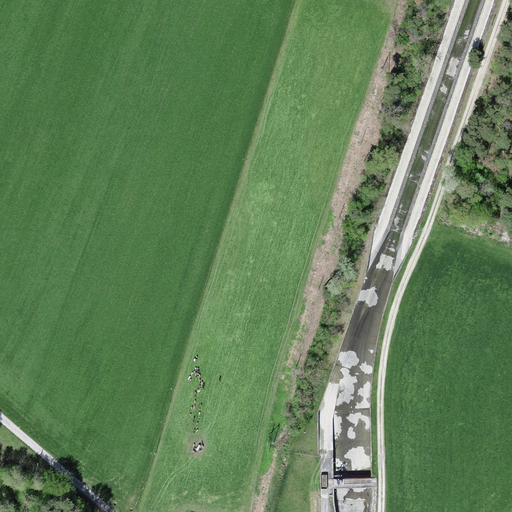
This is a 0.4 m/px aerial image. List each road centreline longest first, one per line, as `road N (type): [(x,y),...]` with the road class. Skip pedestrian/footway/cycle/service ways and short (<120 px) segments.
road 1 (track): [(507,0),(385,344),(379,511)]
road 2 (track): [(107,511),(0,422)]
